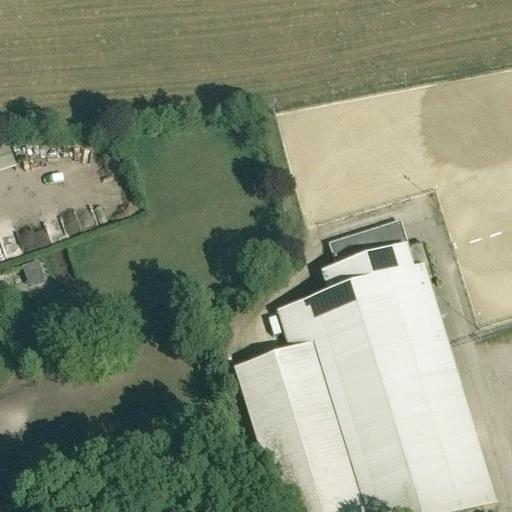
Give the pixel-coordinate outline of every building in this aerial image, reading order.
[(0,157),(0,164),(1,170),(18,168),(17,156),(0,157)] [(28,245),(34,263),(61,254),(55,235),(28,245)] [(279,511),(476,511),(499,505),(424,271),(415,274),(408,251),(323,278),(331,302),(279,318),(292,357),(236,374),(279,511)] [(38,262),(22,268),(29,287),(45,282),(38,262)] [(0,316),(23,306),(17,293),(0,299),(0,316)]
